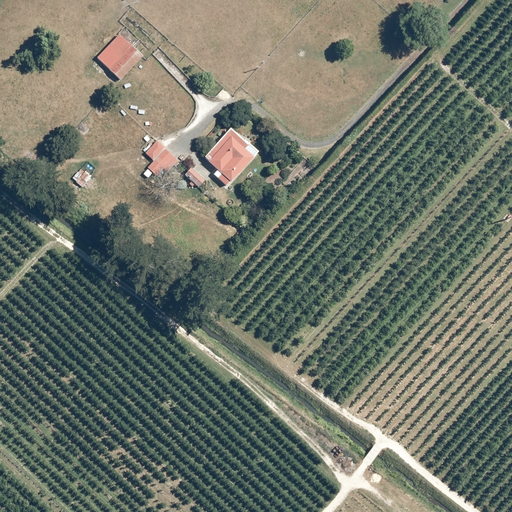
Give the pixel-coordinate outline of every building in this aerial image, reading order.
[(144,56),(120,34),(97,58),(121,80),(144,56)] [(257,152),(229,127),(203,156),(217,169),(213,174),(227,187),(257,152)] [(159,143),(153,137),(141,150),(153,161),(148,167),(159,178),(177,159),(159,143)] [(90,176),(74,164),(66,175),(81,187),(90,176)] [(205,181),(191,168),(185,174),(199,187),(205,181)]
